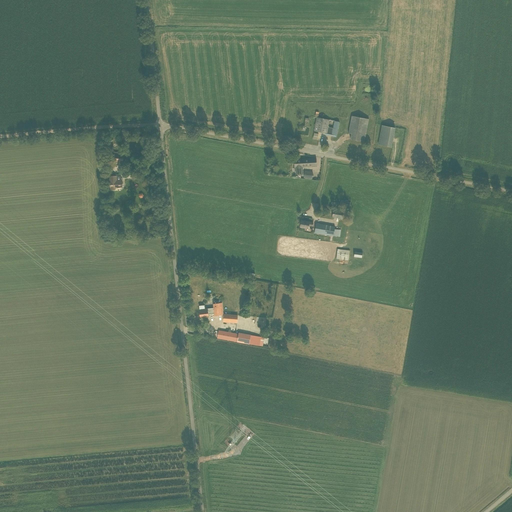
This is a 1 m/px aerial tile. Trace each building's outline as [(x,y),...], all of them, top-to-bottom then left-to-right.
[(348,133),(351,134),(350,139),(364,142),(365,137),(368,119),(359,117),(352,116),(349,132),(348,133)] [(317,117),(315,126),(314,131),(327,133),(327,132),(332,133),(332,134),(336,135),(339,122),(335,121),(333,128),(328,127),(329,120),(317,117)] [(395,128),(382,125),(379,145),(391,147),(395,128)] [(111,154),(110,161),(123,163),(123,155),(111,154)] [(294,160),(295,168),(296,175),(303,174),(302,167),(317,166),(316,158),(294,160)] [(121,176),(111,176),(109,176),(110,182),(110,187),(110,190),(115,190),(115,186),(122,186),(122,182),(121,182),(121,176)] [(342,219),(344,209),(334,207),(332,218),(342,219)] [(308,226),(312,227),(313,223),(309,222),(302,220),(300,228),(308,229),(308,226)] [(335,229),(335,227),(316,223),(315,233),(333,236),(334,236),(338,236),(339,230),(335,229)] [(338,250),(337,253),(337,259),(348,260),(349,251),(338,250)] [(208,316),(208,314),(215,313),(215,315),(224,314),(222,303),(214,304),(214,308),(207,309),(207,308),(205,309),(204,305),(199,306),(200,311),(200,317),(208,316)] [(223,322),(237,323),(238,315),(224,314),(223,322)] [(239,332),(238,334),(219,330),(217,338),(249,344),(251,335),(239,332)]
